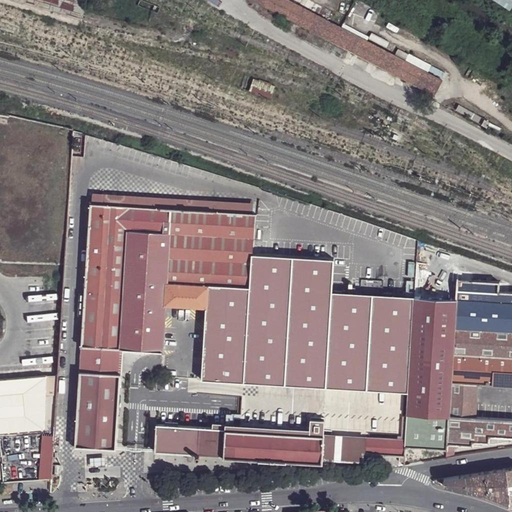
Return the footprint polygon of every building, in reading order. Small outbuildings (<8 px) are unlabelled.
[(288,0),(252,0),(434,94),(441,79),(368,42),(369,40),(359,35),(358,36),(342,27),(314,13),(288,0)] [(511,3),(511,0),(492,0),(508,10),(511,3)] [(320,2),(314,13),(342,27),(348,16),(320,2)] [(275,86),(239,74),(235,87),(271,99),(275,86)] [(91,203),(255,213),(255,203),(92,192),(91,203)] [(205,307),(200,379),(242,381),(403,391),(407,392),(413,297),(332,292),(333,259),(252,254),(255,213),(91,203),(90,203),(74,445),(115,448),(121,347),(161,350),(164,304),(205,307)] [(449,382),(457,267),(416,265),(413,297),(407,392),(406,415),(403,447),(445,450),(445,445),(447,415),(449,382)] [(462,268),(457,267),(449,382),(476,384),(504,386),(511,386),(511,291),(497,291),(497,282),(469,279),(468,275),(466,271),(462,268)] [(0,432),(44,428),(47,375),(0,379),(0,432)] [(403,391),(242,381),(239,428),(365,437),(365,431),(396,433),(396,435),(400,435),(401,415),(403,391)] [(449,382),(447,415),(473,417),(476,384),(449,382)] [(501,418),(511,419),(511,386),(504,386),(503,397),(502,406),(501,418)] [(493,396),(492,405),(502,406),(503,397),(493,396)] [(201,452),(201,454),(221,455),(221,456),(320,463),(321,459),(362,461),(362,455),(403,457),(403,447),(406,415),(401,415),(400,435),(396,435),(396,439),(365,437),(239,428),(156,423),(154,450),(193,453),(195,451),(197,450),(199,450),(201,452)] [(447,415),(445,445),(470,447),(470,442),(487,444),(488,438),(511,439),(511,419),(501,418),(473,417),(447,415)] [(106,455),(91,456),(91,461),(91,466),(107,465),(106,460),(106,455)] [(485,471),(488,496),(508,503),(508,504),(508,490),(508,486),(505,468),(485,471)] [(465,474),(467,490),(488,496),(485,471),(465,474)] [(444,478),(445,485),(467,490),(465,474),(444,478)]
